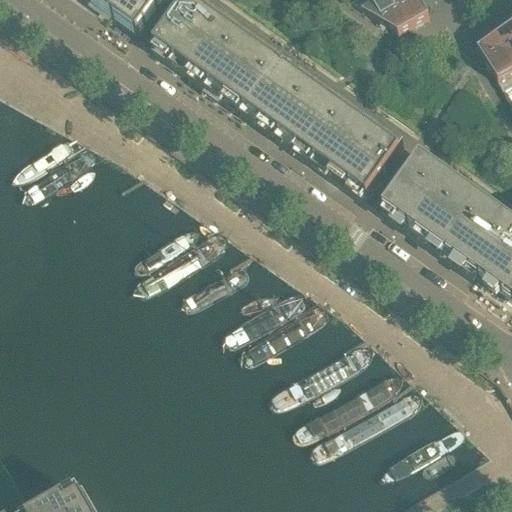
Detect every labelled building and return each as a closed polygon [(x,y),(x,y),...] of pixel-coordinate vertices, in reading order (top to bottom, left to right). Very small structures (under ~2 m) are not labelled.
[(81,0),(136,39),(157,53),(367,203),(386,216),(511,305),(511,200),(229,0),(81,0)] [(412,33),(392,0),(364,0),(352,7),(399,40),(412,33)] [(416,0),(392,0),(412,33),(430,22),(416,0)] [(511,31),(497,40),(511,65),(511,31)] [(511,91),(511,65),(497,40),(478,51),(503,96),(511,91)] [(0,175),(0,196),(54,165),(56,164),(57,163),(58,162),(59,161),(60,160),(61,159),(62,157),(63,156),(63,154),(63,153),(62,151),(62,150),(61,149),(59,148),(57,147),(56,147),(53,147),(51,147),(49,148),(47,149),(45,150),(0,175)] [(27,205),(34,205),(90,170),(95,164),(95,156),(87,154),(79,157),(26,191),(22,198),(27,205)] [(43,233),(53,233),(129,188),(129,181),(126,176),(120,174),(43,216),(38,222),(38,228),(43,233)] [(132,192),(73,225),(68,231),(72,239),(80,239),(140,207),(147,199),(148,192),(142,190),(132,192)] [(105,282),(110,292),(127,287),(200,242),(204,235),(205,228),(198,225),(189,226),(118,268),(105,282)] [(135,301),(144,303),(217,260),(224,252),(226,241),(215,241),(204,246),(137,286),(131,294),(135,301)] [(178,308),(183,317),(193,316),(254,282),(258,277),(259,270),(252,267),(245,267),(183,302),(178,308)] [(224,343),(229,351),(238,350),(302,315),(305,308),(304,302),(298,299),(291,299),(229,335),(224,343)] [(243,368),(251,369),(325,325),(327,318),(325,315),(322,312),(314,312),(244,354),(239,360),(243,368)] [(287,378),(292,380),(329,359),(330,353),(327,348),(322,347),(285,367),(284,373),(287,378)] [(353,353),(276,395),(269,402),(271,410),(276,415),(286,413),(363,371),(371,362),(373,353),(362,351),(353,353)] [(300,448),(309,447),(393,399),(400,391),(403,382),(393,380),(384,382),(301,429),(294,436),(294,445),(300,448)] [(395,406),(359,426),(357,432),(360,437),(366,439),(402,418),(404,412),(401,407),(395,406)] [(356,471),(357,475),(359,477),(362,478),(365,479),(368,478),(369,477),(439,437),(441,436),(442,435),(444,434),(445,433),(446,432),(446,431),(447,429),(448,428),(448,426),(448,425),(448,423),(447,422),(446,421),(444,420),(442,419),(441,419),(438,419),(436,419),(434,420),(432,421),(430,422),(360,462),(357,464),(356,467),(356,471)] [(374,490),(376,493),(378,495),(380,497),(383,497),(386,496),(388,496),(458,456),(459,455),(461,454),(462,453),(463,452),(464,450),(465,449),(466,448),(466,446),(466,445),(466,443),(466,441),(465,440),(464,439),(463,438),(461,437),(459,437),(457,437),(455,438),(453,438),(450,439),(449,440),(379,480),(376,483),(374,485),(374,490)] [(85,511),(78,498),(54,511),(85,511)]
